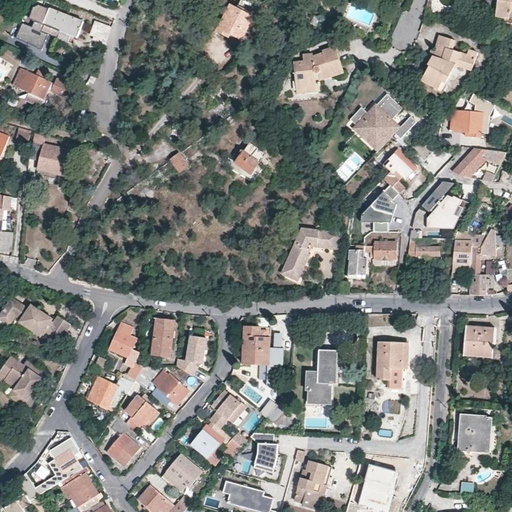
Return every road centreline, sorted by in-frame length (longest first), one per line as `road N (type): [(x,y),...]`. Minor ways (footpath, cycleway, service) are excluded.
road 1 (residential): [(58,283),(122,154),(109,59),(131,0)]
road 2 (unknown): [(422,304),(405,439),(395,450),(349,456),(335,489)]
road 3 (residential): [(118,495),(223,370),(226,310)]
road 4 (residential): [(413,511),(435,461),(449,305)]
road 5 (residential): [(400,303),(226,310)]
road 6 (residential): [(400,303),(412,209),(464,153)]
road 7 (residential): [(56,416),(109,295)]
